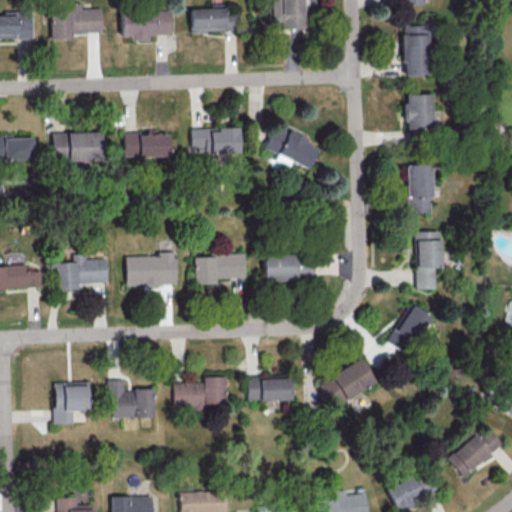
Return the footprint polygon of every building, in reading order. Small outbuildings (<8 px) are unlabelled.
[(300,0),(270,0),(270,21),(280,20),(280,28),(301,28),(300,0)] [(99,7),(79,7),(79,2),(65,3),(66,10),(47,10),(48,38),(70,37),(70,32),(99,31),(99,7)] [(187,8),(188,31),(235,30),(235,6),(210,6),(210,8),(187,8)] [(0,38),(29,38),(28,11),(1,12),(1,15),(0,14),(0,38)] [(118,35),(127,35),(127,39),(146,39),(146,34),(168,34),(167,11),(118,11),(118,35)] [(424,24),(399,24),(400,74),(425,74),(424,24)] [(403,94),(403,102),(401,102),(401,121),(405,121),(405,131),(429,130),(428,93),(403,94)] [(262,147),(275,153),(273,159),(287,165),(289,160),(306,168),(315,147),(303,142),(305,137),(286,129),(285,131),(271,125),(262,147)] [(188,128),(189,146),(202,146),(202,152),(237,151),(236,126),(188,128)] [(98,131),(49,132),(50,160),(99,159),(98,131)] [(166,133),(155,133),(155,131),(121,132),(121,156),(166,155),(166,133)] [(30,135),(0,135),(0,158),(30,158),(30,135)] [(403,164),(404,212),(429,212),(427,164),(403,164)] [(437,230),(412,231),(413,288),(432,287),(432,267),(438,266),(437,230)] [(174,284),(173,251),(155,251),(155,254),(122,255),(123,285),(174,284)] [(104,257),(83,258),(83,253),(69,253),(70,261),(52,262),(53,289),(75,288),(75,282),(104,281),(104,257)] [(242,276),(242,253),(191,254),(192,284),(214,283),(214,277),(242,276)] [(261,281),(312,280),(311,254),(261,255),(261,281)] [(0,264),(0,287),(39,286),(38,270),(22,270),(22,264),(0,264)] [(426,315),(409,304),(386,340),(402,351),(426,315)] [(373,381),(357,357),(317,383),(332,407),(373,381)] [(170,382),(171,405),(223,404),(222,375),(200,376),(200,381),(170,382)] [(245,400),(288,399),(288,376),(245,377),(245,400)] [(511,376),(496,410),(511,417),(511,376)] [(111,417),(151,416),(150,388),(121,389),(121,378),(104,379),(105,396),(110,396),(111,417)] [(85,381),(50,381),(51,423),(70,422),(70,410),(86,409),(85,381)] [(476,439),(471,433),(444,457),(461,476),(499,442),(486,429),(476,439)] [(432,490),(421,469),(384,489),(395,510),(432,490)] [(365,511),(363,492),(343,494),(342,489),(329,490),(330,498),(312,500),(313,511),(365,511)] [(222,511),(222,490),(176,491),(176,511),(222,511)] [(73,496),(54,496),(54,511),(88,511),(88,503),(73,504),(73,496)]
